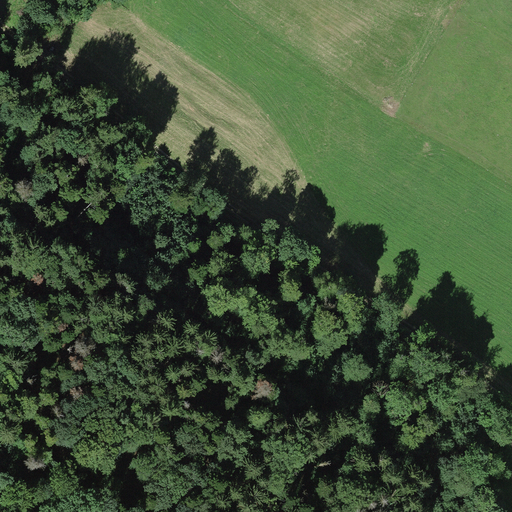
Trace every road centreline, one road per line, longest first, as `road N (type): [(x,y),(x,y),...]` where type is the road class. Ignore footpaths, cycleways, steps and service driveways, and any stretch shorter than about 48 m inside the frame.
road 1 (track): [(0,30),(511,409)]
road 2 (track): [(0,207),(238,348),(475,511)]
